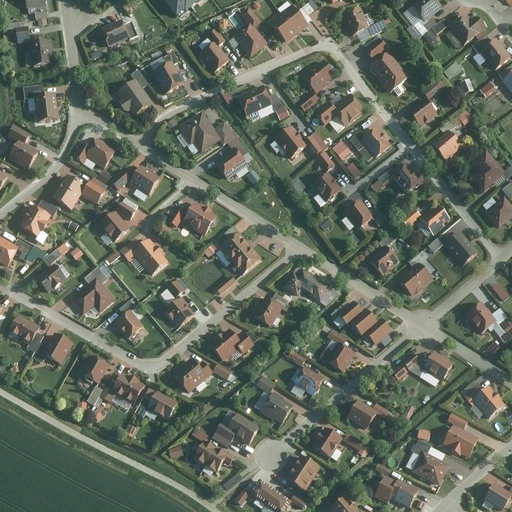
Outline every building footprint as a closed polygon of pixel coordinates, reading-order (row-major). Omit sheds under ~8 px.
[(45,9),(44,0),(24,0),(26,11),(40,10),(45,9)] [(198,0),(158,0),(173,20),(198,0)] [(434,0),(422,0),(413,8),(424,23),(442,10),(434,0)] [(300,11),(306,18),(313,12),(307,5),(300,11)] [(308,27),(291,7),(271,25),(287,45),(308,27)] [(35,23),(47,21),(45,9),(40,10),(41,14),(34,15),(35,23)] [(370,29),(360,9),(342,18),(352,38),(370,29)] [(467,17),(450,30),(463,48),(485,32),(476,19),(472,23),(467,17)] [(121,23),(100,31),(108,50),(129,41),(124,29),(121,23)] [(267,45),(249,25),(232,39),(250,60),(267,45)] [(136,38),(130,26),(124,29),(129,41),(136,38)] [(29,44),(28,31),(16,32),(17,45),(29,44)] [(496,40),(480,53),(495,72),(511,60),(496,40)] [(53,66),(50,44),(30,46),(32,69),(53,66)] [(228,63),(214,44),(199,55),(214,74),(228,63)] [(409,80),(389,55),(369,71),(390,96),(409,80)] [(183,86),(171,63),(153,73),(165,96),(183,86)] [(337,78),(323,63),(304,80),(317,95),(337,78)] [(457,63),(444,72),(449,79),(461,70),(457,63)] [(511,76),(502,84),(511,96),(511,76)] [(422,93),(430,100),(445,86),(438,78),(422,93)] [(461,82),(463,94),(474,91),(471,80),(461,82)] [(151,106),(135,82),(116,95),(131,118),(151,106)] [(485,98),(496,92),(492,83),(480,89),(485,98)] [(43,89),(24,92),(25,101),(34,100),(44,99),(43,89)] [(263,89),(237,99),(246,119),(271,109),(263,89)] [(227,104),(233,102),(229,92),(223,95),(227,104)] [(365,114),(349,96),(334,109),(329,103),(314,115),(325,128),(335,119),(346,131),(365,114)] [(317,97),(300,106),(304,112),(320,104),(317,97)] [(59,121),(56,98),(44,99),(34,100),(37,124),(59,121)] [(410,115),(421,129),(437,117),(426,102),(410,115)] [(220,141),(202,114),(178,130),(190,148),(194,145),(201,154),(220,141)] [(507,128),(501,131),(504,137),(510,134),(507,128)] [(29,139),(14,129),(9,138),(18,144),(23,147),(29,139)] [(306,148),(292,129),(275,142),(289,161),(306,148)] [(391,147),(377,130),(361,143),(375,161),(391,147)] [(433,147),(446,163),(463,150),(450,134),(433,147)] [(116,151),(97,141),(86,159),(105,170),(116,151)] [(342,160),(351,153),(342,141),(332,148),(342,160)] [(27,171),(37,155),(23,147),(18,144),(8,160),(27,171)] [(235,150),(214,164),(227,182),(247,167),(235,150)] [(506,175),(486,152),(471,166),(478,173),(471,178),(486,193),(506,175)] [(347,168),(355,179),(361,174),(353,163),(347,168)] [(422,184),(407,166),(391,179),(406,197),(422,184)] [(162,179),(141,168),(130,188),(151,200),(162,179)] [(101,173),(99,181),(110,184),(112,175),(101,173)] [(249,176),(252,184),(260,181),(257,173),(249,176)] [(340,192),(328,176),(313,188),(325,204),(340,192)] [(85,190),(67,179),(53,202),(70,213),(81,196),(85,190)] [(511,181),(502,189),(510,200),(511,198),(511,181)] [(81,196),(98,206),(106,194),(89,183),(85,190),(81,196)] [(511,219),(511,207),(505,199),(485,215),(498,231),(511,219)] [(374,219),(360,202),(344,214),(358,232),(374,219)] [(424,203),(418,209),(423,214),(429,208),(424,203)] [(55,212),(43,204),(38,213),(50,221),(55,212)] [(135,212),(122,204),(116,214),(129,222),(135,212)] [(217,218),(194,205),(187,217),(182,225),(205,238),(217,218)] [(438,207),(421,222),(433,235),(449,221),(438,207)] [(38,213),(31,209),(20,229),(39,240),(50,221),(38,213)] [(187,217),(177,210),(168,224),(178,231),(182,225),(187,217)] [(419,224),(417,219),(420,218),(418,211),(402,217),(406,229),(419,224)] [(114,244),(128,233),(114,216),(100,227),(114,244)] [(171,233),(161,226),(157,233),(167,239),(171,233)] [(262,263),(239,235),(218,252),(242,280),(262,263)] [(477,254),(461,235),(445,249),(461,267),(477,254)] [(71,249),(76,245),(71,240),(66,244),(71,249)] [(14,251),(0,242),(0,267),(6,272),(18,253),(14,251)] [(169,266),(150,242),(133,256),(136,260),(151,279),(169,266)] [(31,253),(18,244),(14,251),(18,253),(27,259),(31,253)] [(133,256),(126,248),(119,254),(128,266),(136,260),(133,256)] [(399,263),(386,248),(369,262),(383,277),(399,263)] [(83,257),(77,251),(71,256),(77,263),(83,257)] [(57,254),(43,265),(49,272),(53,269),(63,261),(57,254)] [(400,283),(413,298),(432,281),(419,266),(400,283)] [(64,283),(53,269),(49,272),(36,283),(47,297),(64,283)] [(106,281),(96,271),(84,282),(90,289),(96,284),(98,287),(106,281)] [(319,304),(328,290),(297,271),(284,292),(299,300),(302,294),(319,304)] [(236,286),(231,280),(216,292),(222,299),(236,286)] [(98,287),(96,284),(90,289),(71,304),(83,317),(93,309),(98,315),(112,303),(98,287)] [(184,294),(177,285),(168,292),(176,301),(184,294)] [(291,306),(275,296),(270,305),(281,311),(286,314),(291,306)] [(270,305),(264,301),(252,321),(269,331),(281,311),(270,305)] [(136,309),(130,302),(118,313),(124,319),(130,314),(136,309)] [(192,318),(179,303),(164,315),(177,331),(192,318)] [(363,316),(353,304),(336,319),(346,330),(349,327),(363,316)] [(483,304),(466,318),(481,337),(498,323),(483,304)] [(349,327),(360,340),(365,337),(377,326),(366,313),(363,316),(349,327)] [(144,330),(130,314),(124,319),(113,329),(127,345),(144,330)] [(40,329),(18,317),(7,338),(29,350),(35,338),(40,329)] [(511,339),(511,326),(507,320),(497,327),(504,337),(500,339),(505,345),(511,339)] [(392,332),(382,321),(377,326),(365,337),(374,347),(392,332)] [(240,347),(227,332),(209,348),(222,363),(236,350),(240,347)] [(160,333),(150,341),(155,348),(165,339),(160,333)] [(347,343),(333,333),(327,341),(338,348),(342,351),(347,343)] [(39,345),(41,341),(35,338),(29,350),(28,351),(34,355),(39,345)] [(60,366),(70,348),(51,339),(46,349),(42,357),(60,366)] [(254,349),(248,341),(240,347),(236,350),(242,358),(254,349)] [(485,349),(490,356),(500,349),(495,342),(485,349)] [(31,360),(38,364),(42,357),(46,349),(39,345),(34,355),(31,360)] [(343,376),(354,358),(342,351),(338,348),(332,357),(327,365),(343,376)] [(332,357),(325,352),(319,360),(327,365),(332,357)] [(305,363),(292,353),(287,360),(300,369),(305,363)] [(441,384),(451,367),(433,356),(422,374),(441,384)] [(95,388),(106,369),(89,359),(77,378),(95,388)] [(197,371),(191,363),(171,378),(187,398),(213,378),(204,366),(197,371)] [(231,376),(217,367),(213,374),(227,382),(231,376)] [(406,375),(401,368),(392,376),(397,382),(406,375)] [(321,382),(303,372),(293,389),(312,399),(321,382)] [(144,389),(123,377),(112,396),(133,408),(144,389)] [(276,390),(263,381),(257,389),(270,398),(276,390)] [(99,399),(105,402),(113,387),(108,384),(102,394),(99,399)] [(483,393),(478,387),(463,400),(469,406),(472,403),(483,393)] [(505,408),(489,389),(483,393),(472,403),(488,422),(505,408)] [(99,399),(102,394),(96,390),(86,405),(93,409),(99,399)] [(177,406),(156,395),(150,405),(145,413),(166,425),(177,406)] [(279,426),(290,411),(271,398),(261,413),(279,426)] [(150,405),(145,402),(137,417),(142,420),(145,413),(150,405)] [(376,415),(358,404),(346,422),(365,433),(376,415)] [(86,405),(76,406),(76,416),(86,415),(86,405)] [(104,417),(100,411),(92,416),(97,422),(104,417)] [(468,425),(451,415),(445,424),(454,429),(462,434),(468,425)] [(247,447),(258,430),(236,417),(226,434),(235,439),(247,447)] [(133,438),(137,429),(130,426),(126,435),(133,438)] [(219,429),(213,440),(228,450),(235,439),(226,434),(219,429)] [(467,460),(477,442),(462,434),(454,429),(444,447),(467,460)] [(208,439),(196,431),(192,435),(205,444),(208,439)] [(429,434),(418,432),(417,440),(428,442),(429,434)] [(330,460),(341,443),(324,433),(314,450),(330,460)] [(361,446),(346,436),(342,443),(356,453),(361,446)] [(426,457),(430,449),(419,443),(412,455),(420,459),(422,455),(426,457)] [(225,458),(205,444),(192,461),(213,476),(225,458)] [(182,456),(180,448),(169,452),(172,460),(182,456)] [(438,488),(448,469),(426,457),(422,455),(420,459),(412,473),(438,488)] [(319,472),(300,459),(286,480),(305,493),(319,472)] [(389,473),(377,466),(374,471),(386,479),(389,473)] [(408,511),(418,493),(397,481),(395,486),(385,481),(375,499),(386,505),(389,500),(408,511)] [(290,501),(259,482),(252,492),(249,497),(272,511),(287,511),(293,503),(290,501)] [(506,495),(492,486),(483,501),(501,511),(502,511),(511,498),(506,495)] [(252,492),(245,487),(233,503),(240,508),(249,497),(252,492)] [(308,503),(295,494),(290,501),(293,503),(303,510),(308,503)] [(355,511),(345,499),(330,511),(355,511)]
